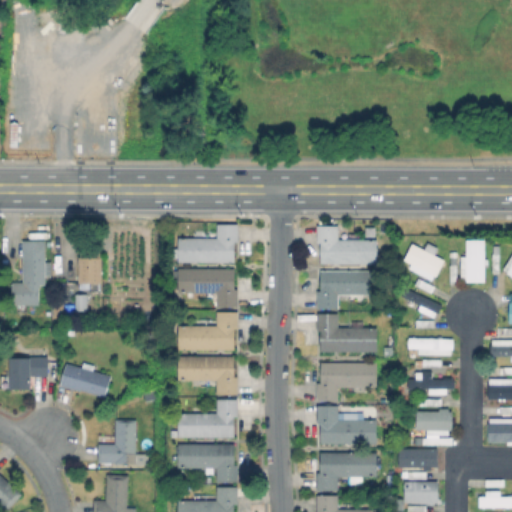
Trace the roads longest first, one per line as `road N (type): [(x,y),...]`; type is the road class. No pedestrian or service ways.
road 1 (secondary): [(511,189),(0,188)]
road 2 (residential): [(282,189),(280,511)]
